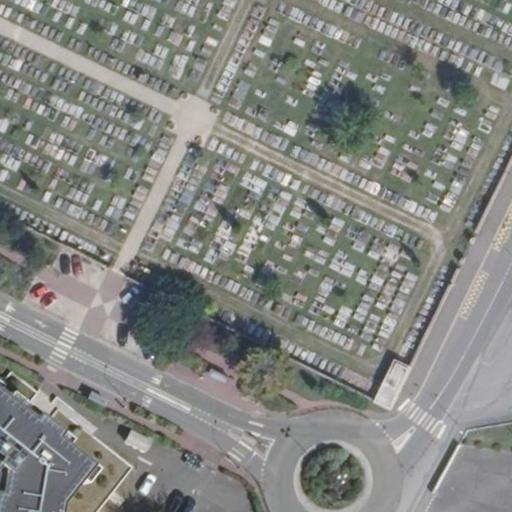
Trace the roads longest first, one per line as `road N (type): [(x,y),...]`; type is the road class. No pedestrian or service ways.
road 1 (tertiary): [(379,458),(425,419),(511,249)]
road 2 (tertiary): [(198,414),(0,315)]
